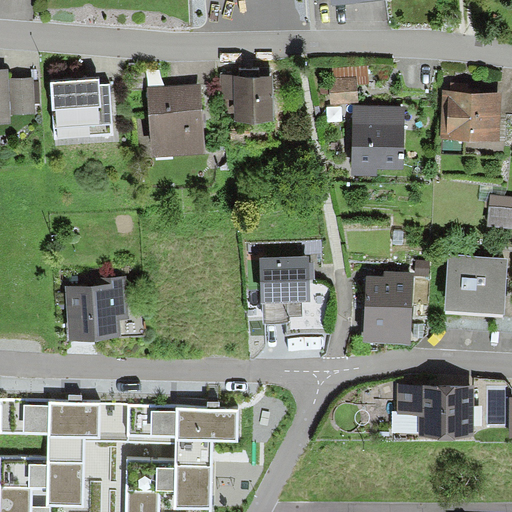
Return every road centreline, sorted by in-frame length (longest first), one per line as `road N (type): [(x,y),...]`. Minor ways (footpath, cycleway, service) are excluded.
road 1 (residential): [(0,34),(210,48),(458,44),(511,55)]
road 2 (residential): [(0,362),(323,374)]
road 3 (residential): [(323,374),(432,359),(511,365)]
road 4 (residential): [(323,374),(257,511)]
